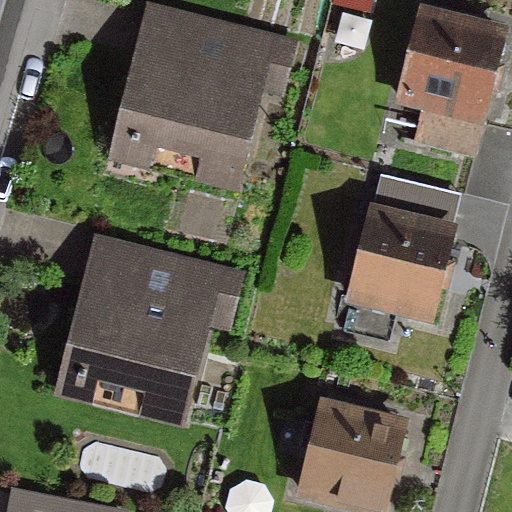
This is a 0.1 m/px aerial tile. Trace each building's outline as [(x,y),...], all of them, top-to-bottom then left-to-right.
[(360,13),(363,0),(345,0),(343,8),(360,13)] [(423,107),(414,143),(466,156),(496,36),(418,16),(396,100),(423,107)] [(274,94),(285,50),(226,35),(215,79),(190,72),(190,75),(144,64),(124,140),(154,148),(157,159),(165,166),(231,183),(255,89),(274,94)] [(347,298),(425,318),(446,233),(368,214),(347,298)] [(220,328),(233,279),(173,264),(161,311),(91,295),(71,375),(100,382),(101,388),(103,394),(108,399),(114,402),(177,418),(201,323),(220,328)] [(318,410),(297,494),(372,511),(376,511),(397,429),(318,410)] [(93,511),(58,503),(56,511),(93,511)]
